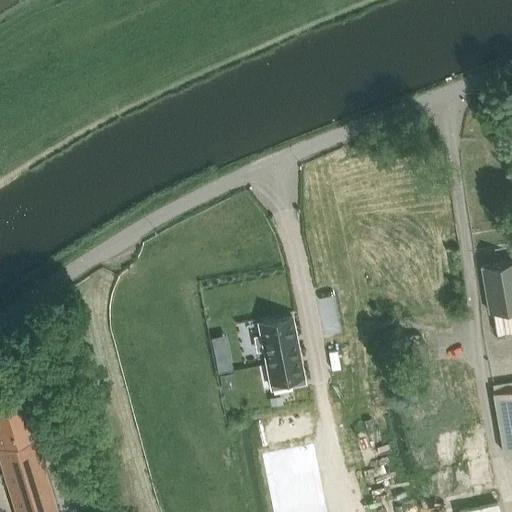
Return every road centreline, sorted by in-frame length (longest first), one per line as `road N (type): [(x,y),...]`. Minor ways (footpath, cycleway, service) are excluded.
road 1 (unclassified): [(511,71),(222,185),(154,220),(0,323)]
road 2 (unknown): [(451,92),(511,486)]
